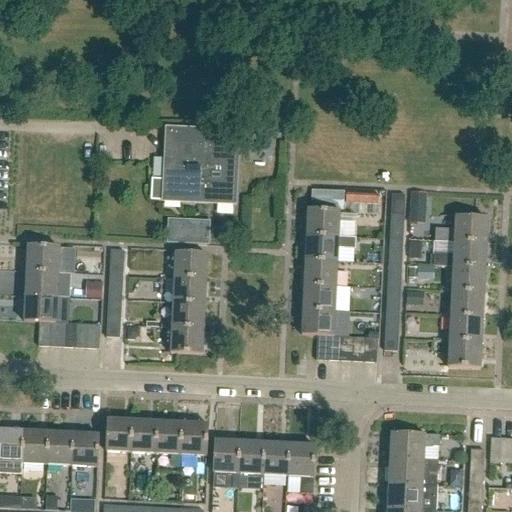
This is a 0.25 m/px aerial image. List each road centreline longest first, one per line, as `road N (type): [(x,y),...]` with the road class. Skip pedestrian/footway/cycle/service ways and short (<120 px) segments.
road 1 (residential): [(0,376),(357,397)]
road 2 (residential): [(357,397),(511,404)]
